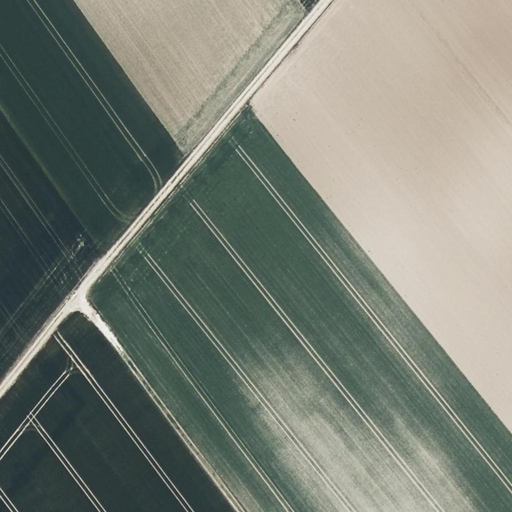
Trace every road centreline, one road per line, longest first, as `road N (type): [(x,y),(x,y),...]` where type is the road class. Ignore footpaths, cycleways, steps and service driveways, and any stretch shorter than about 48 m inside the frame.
road 1 (track): [(0,399),(330,0)]
road 2 (track): [(242,511),(79,299)]
